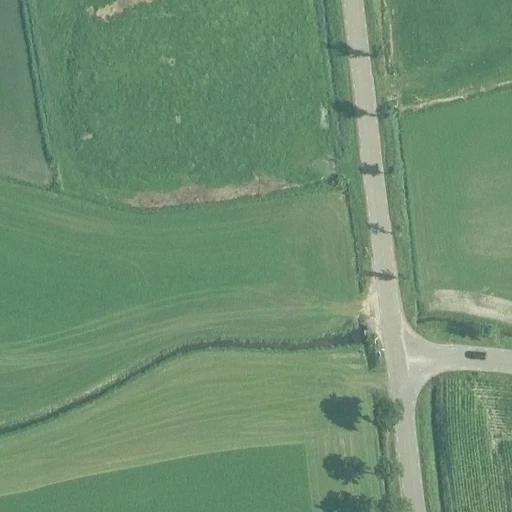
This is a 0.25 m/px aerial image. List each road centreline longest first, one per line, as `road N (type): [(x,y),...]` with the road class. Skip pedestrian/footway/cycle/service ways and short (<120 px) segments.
road 1 (unclassified): [(398,365),(352,0)]
road 2 (unclassified): [(416,511),(398,365)]
